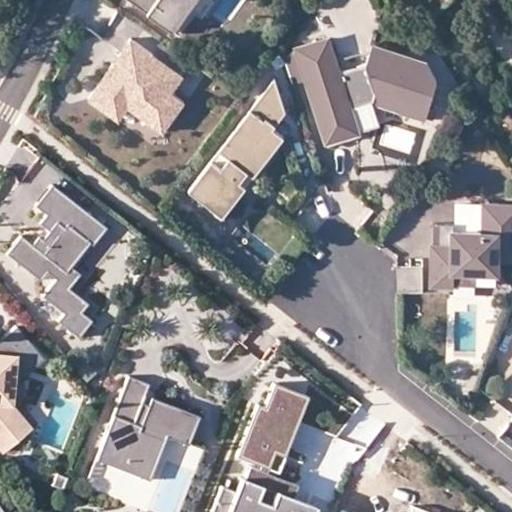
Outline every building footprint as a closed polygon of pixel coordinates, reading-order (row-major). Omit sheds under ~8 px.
[(129,0),(179,34),(196,10),(190,6),(193,0),(129,0)] [(193,0),(190,6),(196,10),(202,15),(212,0),(193,0)] [(426,62),(369,45),(363,61),(335,71),(325,37),(294,47),(308,88),(312,87),(315,97),(311,99),(324,140),(354,130),(347,106),(369,99),(370,99),(423,115),(425,108),(434,77),(426,62)] [(181,74),(129,38),(122,47),(116,56),(128,64),(123,71),(111,62),(86,98),(109,114),(119,101),(126,106),(161,131),(182,100),(169,91),(181,74)] [(128,64),(116,56),(111,62),(123,71),(128,64)] [(210,160),(187,190),(221,216),(244,186),(238,181),(242,176),(246,172),(252,176),(281,136),(271,127),(284,111),(272,77),(218,150),(227,158),(220,168),(210,160)] [(369,99),(347,106),(354,130),(376,123),(369,99)] [(119,101),(109,114),(116,119),(126,106),(119,101)] [(423,115),(429,117),(431,110),(425,108),(423,115)] [(18,236),(3,254),(37,281),(43,272),(52,279),(39,296),(62,314),(55,322),(76,338),(89,321),(78,312),(85,304),(66,289),(77,275),(68,267),(87,243),(89,245),(103,228),(49,185),(41,195),(32,206),(43,215),(36,224),(41,228),(46,232),(40,240),(34,236),(28,244),(18,236)] [(430,263),(430,281),(450,281),(451,267),(472,267),(493,267),(493,254),(511,253),(511,201),(482,201),(481,229),(452,228),(452,222),(441,222),(440,244),(430,244),(430,263)] [(440,244),(441,222),(430,222),(430,244),(440,244)] [(41,228),(34,236),(40,240),(46,232),(41,228)] [(451,267),(450,281),(472,281),(472,267),(451,267)] [(0,448),(1,450),(27,427),(5,401),(9,355),(27,340),(13,324),(3,332),(0,335),(0,448)] [(27,340),(9,355),(23,370),(40,356),(27,340)] [(183,441),(194,413),(147,394),(144,402),(137,399),(144,381),(123,374),(92,457),(145,477),(162,433),(183,441)] [(219,485),(209,511),(309,511),(312,505),(289,497),(292,488),(262,476),(263,471),(247,465),(252,451),(268,457),(287,405),(260,394),(227,480),(250,489),(248,496),(219,485)] [(294,483),(263,471),(262,476),(292,488),(294,483)]
